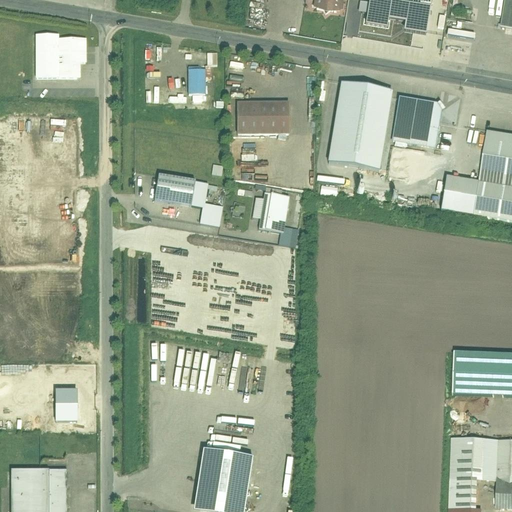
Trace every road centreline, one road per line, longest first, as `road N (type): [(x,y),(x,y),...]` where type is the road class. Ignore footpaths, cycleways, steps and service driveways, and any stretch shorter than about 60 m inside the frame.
road 1 (residential): [(104,18),(107,511)]
road 2 (residential): [(511,88),(104,18)]
